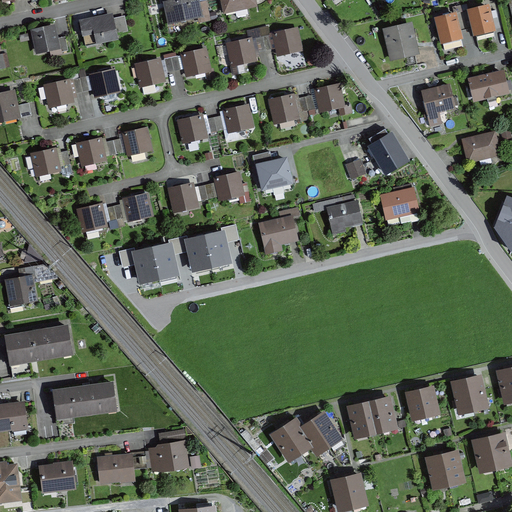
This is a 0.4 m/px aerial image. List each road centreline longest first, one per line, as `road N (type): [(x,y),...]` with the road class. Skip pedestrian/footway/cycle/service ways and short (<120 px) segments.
road 1 (residential): [(482,225),(152,306),(130,282),(126,262)]
road 2 (residential): [(354,63),(159,109)]
road 3 (residential): [(373,87),(482,225)]
road 4 (residential): [(159,109),(171,171),(90,192)]
road 5 (residential): [(0,453),(143,435)]
road 6 (residential): [(373,87),(511,53)]
